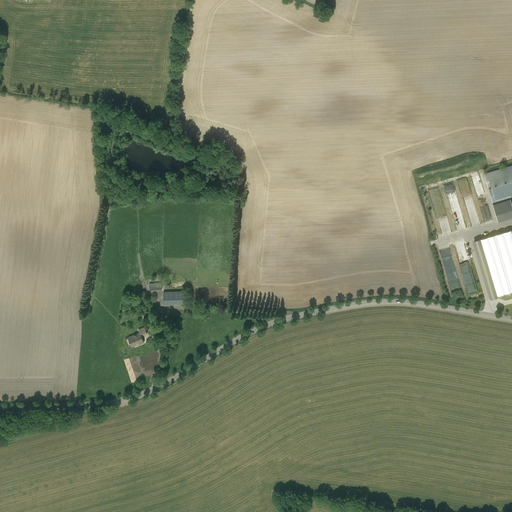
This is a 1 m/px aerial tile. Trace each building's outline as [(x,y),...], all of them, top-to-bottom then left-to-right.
[(511,165),(485,174),(494,203),(511,197),(511,165)] [(511,233),(511,230),(473,241),(491,300),(511,293),(511,233)] [(464,244),(455,247),(463,277),(472,274),(464,244)] [(164,304),(184,304),(184,292),(164,292),(164,304)] [(138,330),(140,333),(128,338),(132,347),(139,344),(140,345),(144,343),(141,336),(147,334),(144,328),(138,330)]
